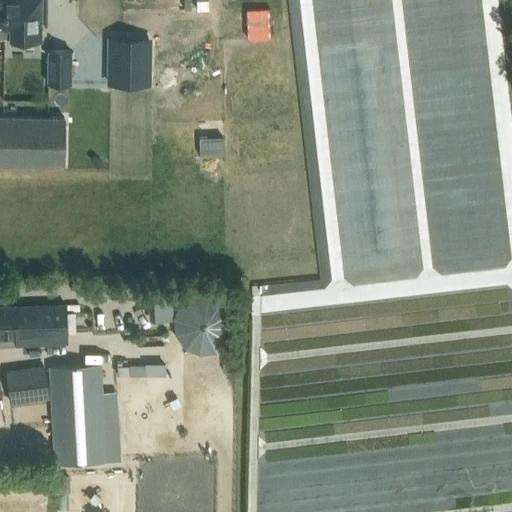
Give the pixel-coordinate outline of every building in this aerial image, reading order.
[(41,0),(5,0),(0,0),(0,37),(10,37),(10,40),(40,41),(41,0)] [(143,38),(113,37),(113,85),(143,85),(143,38)] [(49,49),(49,83),(71,83),(71,49),(49,49)] [(89,68),(88,90),(100,90),(101,69),(89,68)] [(0,163),(64,165),(65,117),(0,115),(0,163)] [(84,118),(85,136),(96,136),(95,118),(84,118)] [(198,135),(198,154),(223,154),(223,134),(198,135)] [(0,337),(15,337),(16,342),(68,340),(66,304),(0,306),(0,337)] [(144,367),(180,366),(179,355),(144,356),(144,367)] [(100,364),(52,365),(56,463),(104,461),(102,412),(100,364)] [(45,367),(26,369),(6,371),(10,401),(48,396),(45,367)]
